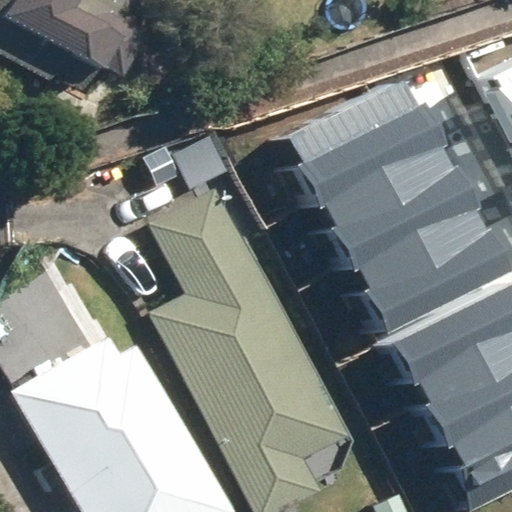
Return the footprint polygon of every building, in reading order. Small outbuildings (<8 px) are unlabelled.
[(0,0),(0,49),(80,94),(98,61),(113,70),(140,20),(125,12),(131,0),(0,0)] [(288,110),(238,132),(255,172),(306,149),(288,110)] [(511,136),(432,173),(472,258),(489,250),(511,319),(511,136)] [(188,292),(149,312),(254,511),(278,511),(324,488),(305,453),(346,431),(216,185),(150,219),(188,292)] [(107,329),(8,384),(78,511),(215,511),(226,506),(133,338),(107,329)]
